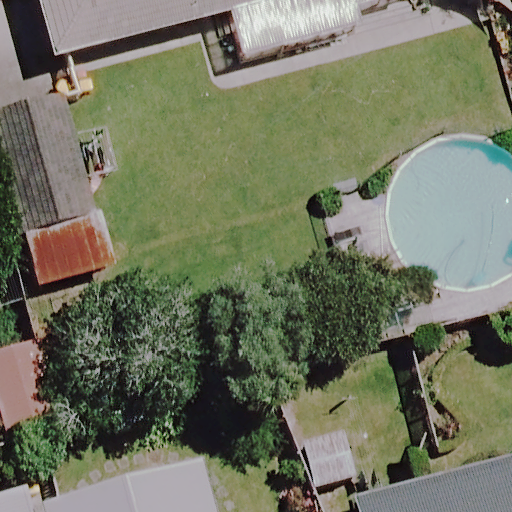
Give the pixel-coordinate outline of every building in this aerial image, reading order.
[(23,0),(43,77),(218,32),(229,77),(359,44),(347,0),(406,0),(419,49),(501,28),(493,0),(23,0)] [(84,232),(51,116),(0,130),(0,254),(0,256),(84,232)] [(97,231),(6,259),(22,309),(113,281),(97,231)] [(511,511),(511,475),(379,511),(511,511)] [(197,511),(189,479),(65,511),(22,511),(19,500),(0,504),(0,511),(197,511)]
